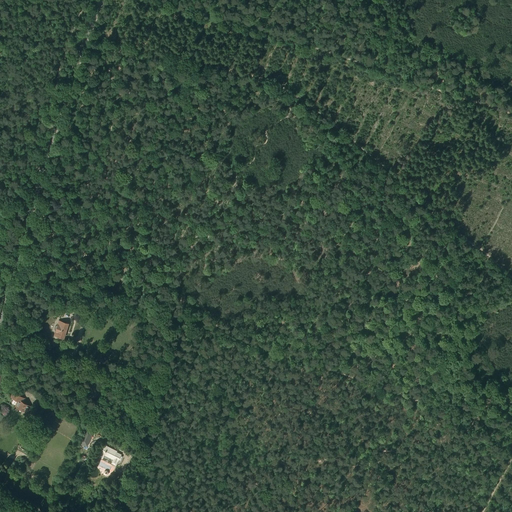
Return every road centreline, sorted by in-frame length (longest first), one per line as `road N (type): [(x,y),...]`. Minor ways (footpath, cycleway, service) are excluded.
road 1 (track): [(511,276),(294,92),(186,60),(124,255),(116,269),(91,281)]
road 2 (track): [(511,420),(481,336),(420,257),(400,245),(360,247),(325,216),(259,217),(207,231),(133,285),(116,269)]
road 3 (track): [(511,440),(443,461),(273,455),(158,511)]
road 4 (tertiary): [(12,280),(101,0)]
road 5 (track): [(244,25),(511,114)]
road 6 (track): [(223,478),(227,414),(209,363),(213,329)]
